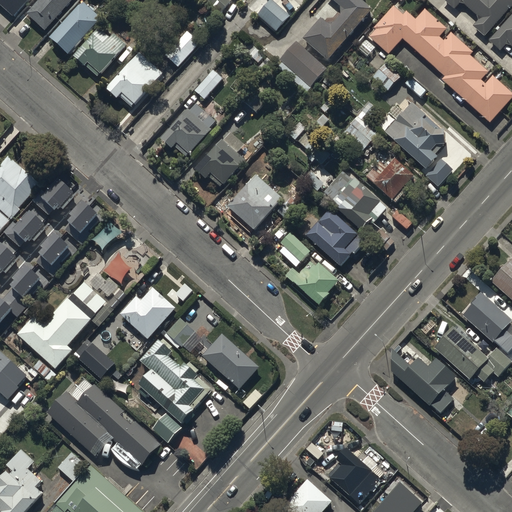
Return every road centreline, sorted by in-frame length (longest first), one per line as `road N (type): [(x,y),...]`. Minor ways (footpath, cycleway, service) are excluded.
road 1 (residential): [(0,64),(332,370)]
road 2 (tertiary): [(511,169),(332,370)]
road 3 (residential): [(332,370),(496,511)]
road 4 (tertiary): [(332,370),(205,511)]
